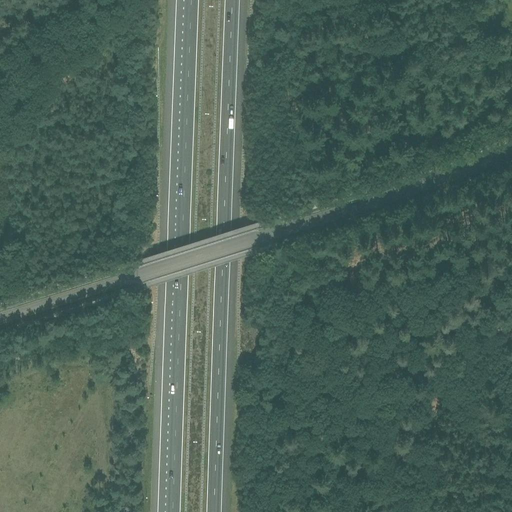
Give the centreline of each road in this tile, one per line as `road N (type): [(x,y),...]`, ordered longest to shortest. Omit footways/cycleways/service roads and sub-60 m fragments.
road 1 (unclassified): [(0,318),(511,151)]
road 2 (motorway): [(191,0),(173,511)]
road 3 (motorway): [(214,511),(231,0)]
